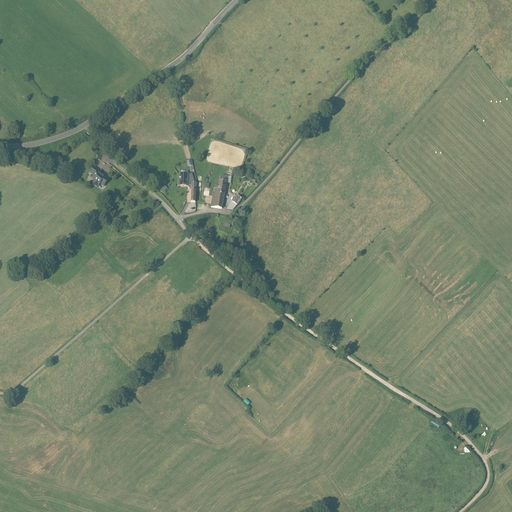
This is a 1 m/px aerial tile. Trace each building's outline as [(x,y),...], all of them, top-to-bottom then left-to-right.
[(99,172),(94,168),(90,174),(95,177),(98,173),(99,172)] [(98,173),(95,177),(93,179),(95,181),(93,184),(98,187),(100,184),(104,187),(109,180),(98,173)] [(196,182),(193,182),(192,175),(179,175),(179,186),(186,186),(186,184),(192,184),(191,197),(195,197),(196,182)] [(227,178),(221,177),(219,187),(215,186),(214,190),(218,191),(225,192),(226,183),(227,178)] [(225,192),(218,191),(215,209),(222,210),(225,192)] [(237,196),(232,203),(237,206),(242,200),(237,196)] [(237,206),(232,203),(226,210),(232,211),(237,206)]
